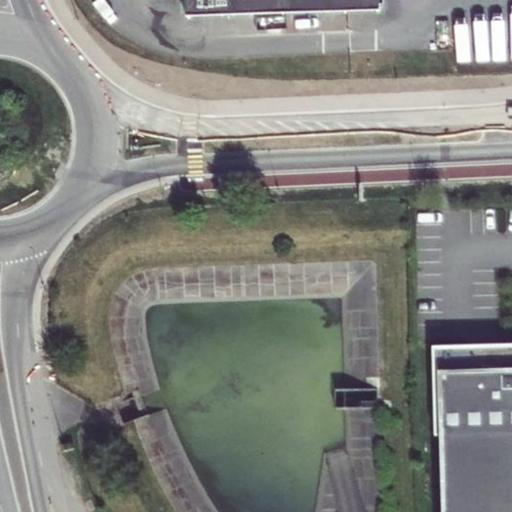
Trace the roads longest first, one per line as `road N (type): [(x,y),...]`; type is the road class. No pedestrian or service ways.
road 1 (primary): [(65,210),(129,178),(174,172),(511,158)]
road 2 (primary): [(511,110),(153,108),(84,86)]
road 3 (secondary): [(51,511),(17,306),(37,229)]
road 4 (primary): [(65,210),(95,151),(84,86)]
